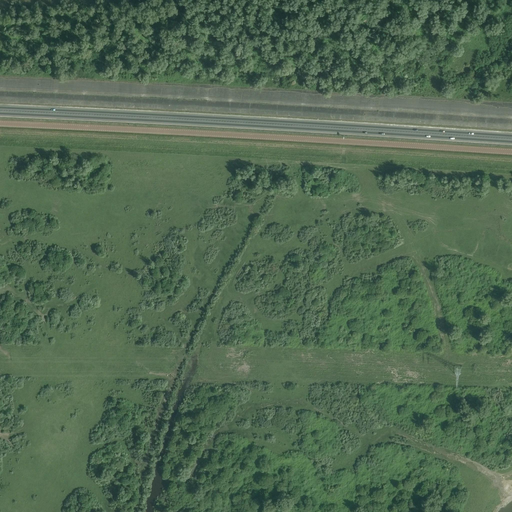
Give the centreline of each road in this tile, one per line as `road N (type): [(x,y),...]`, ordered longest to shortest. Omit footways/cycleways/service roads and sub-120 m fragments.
road 1 (tertiary): [(511,152),(0,123)]
road 2 (trunk): [(511,137),(0,108)]
road 3 (trunk): [(0,113),(511,142)]
